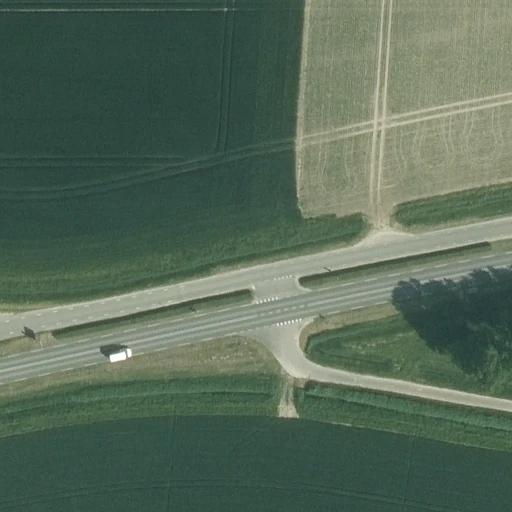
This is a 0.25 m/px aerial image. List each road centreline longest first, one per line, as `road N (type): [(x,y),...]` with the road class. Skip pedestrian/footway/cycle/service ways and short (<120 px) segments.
road 1 (secondary): [(0,371),(511,266)]
road 2 (unclassified): [(511,227),(0,330)]
road 3 (track): [(511,405),(293,366),(264,274)]
